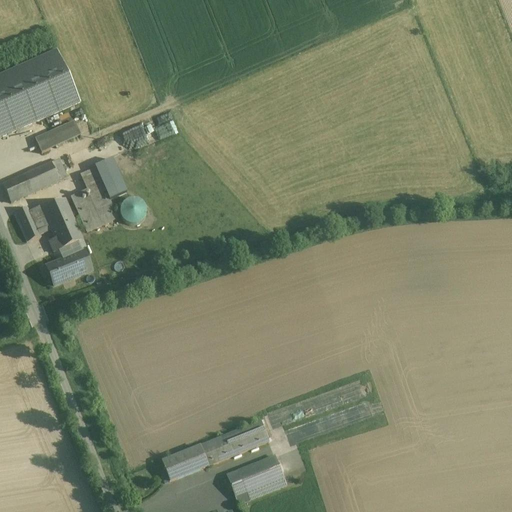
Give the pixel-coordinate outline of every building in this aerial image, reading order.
[(57,51),(0,76),(0,138),(80,103),(57,51)] [(71,113),(60,115),(62,125),(73,122),(71,113)] [(160,137),(176,131),(169,114),(118,134),(122,145),(157,131),(160,137)] [(73,123),(35,141),(41,155),(80,138),(73,123)] [(58,161),(3,186),(11,204),(67,180),(58,161)] [(87,233),(118,221),(94,169),(80,176),(86,191),(71,198),(87,233)] [(134,199),(127,200),(123,203),(120,207),(119,214),(121,219),(126,224),(134,225),(139,223),(143,219),(144,217),(145,211),(141,203),(134,199)] [(27,208),(14,214),(26,244),(40,238),(39,237),(51,231),(55,240),(49,243),(54,254),(60,251),(78,243),(83,241),(64,201),(42,211),(48,224),(39,228),(31,212),(29,213),(27,208)] [(78,243),(60,251),(64,262),(83,255),(81,250),(78,243)] [(64,262),(46,269),(54,287),(92,272),(85,254),(83,255),(64,262)] [(261,422),(161,463),(169,482),(269,442),(261,422)] [(274,457),(227,477),(236,498),(283,479),(274,457)]
